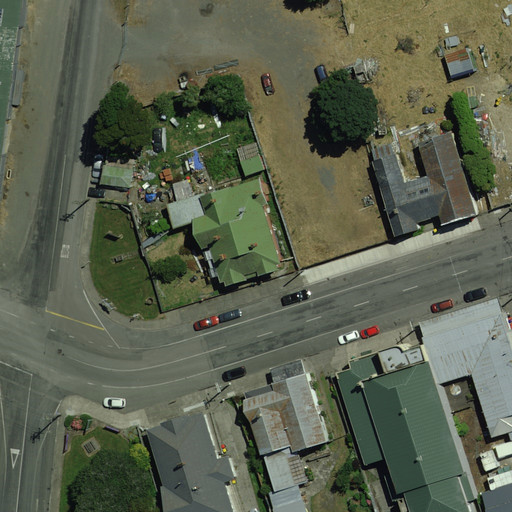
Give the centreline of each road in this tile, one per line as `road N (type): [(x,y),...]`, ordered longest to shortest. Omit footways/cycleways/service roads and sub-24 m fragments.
road 1 (primary): [(511,256),(146,368),(107,369),(37,345)]
road 2 (tertiary): [(37,345),(17,511)]
